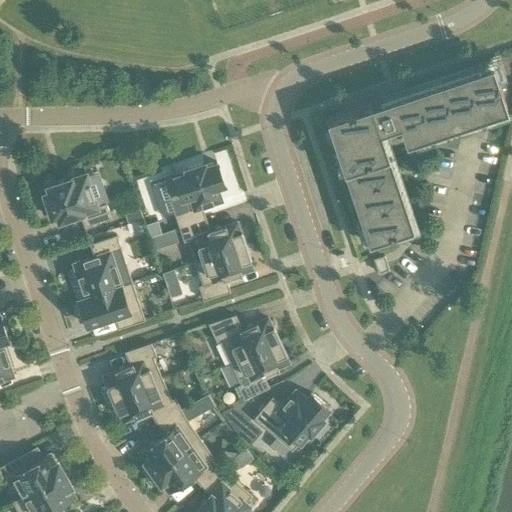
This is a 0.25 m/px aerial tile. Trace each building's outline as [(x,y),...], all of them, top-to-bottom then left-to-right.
[(405,141),(487,113),(506,107),(491,62),(327,117),(368,243),(413,228),(380,128),(399,122),(405,141)] [(179,226),(205,217),(201,205),(220,199),(216,186),(223,183),(216,162),(205,165),(204,162),(185,169),(186,172),(163,179),(179,226)] [(51,216),(56,214),(58,220),(79,213),(83,225),(110,216),(105,202),(96,205),(85,173),(47,185),(49,191),(43,193),(51,216)] [(210,230),(205,217),(179,226),(183,240),(187,239),(194,261),(246,244),(241,230),(239,230),(236,221),(225,225),(225,224),(223,224),(224,225),(210,230)] [(161,232),(157,219),(146,223),(150,235),(161,232)] [(85,295),(130,280),(127,269),(116,273),(109,251),(120,247),(116,234),(89,243),(94,255),(74,262),(85,295)] [(246,244),(194,261),(202,283),(198,284),(203,299),(230,290),(225,277),(239,273),(240,274),(241,273),(241,272),(252,268),(249,259),(250,259),(246,244)] [(384,255),(374,257),(378,273),(390,268),(384,255)] [(130,280),(85,295),(78,298),(86,323),(113,314),(117,327),(144,318),(131,280),(130,280)] [(178,283),(167,287),(170,296),(181,292),(178,283)] [(230,362),(279,339),(273,325),(271,326),(267,317),(257,322),(256,321),(255,321),(255,322),(242,329),(235,314),(208,323),(217,342),(220,340),(230,362)] [(279,339),(230,362),(240,383),(237,384),(243,398),(269,386),(263,374),(276,368),(277,369),(278,368),(278,367),(288,362),(284,353),(286,353),(279,339)] [(0,377),(11,374),(0,340),(0,377)] [(112,398),(162,377),(152,356),(156,354),(151,342),(124,351),(129,364),(116,369),(115,368),(114,369),(114,370),(104,375),(108,383),(106,384),(112,398)] [(201,361),(194,364),(199,375),(210,370),(207,363),(201,361)] [(162,377),(112,398),(118,412),(120,412),(123,420),(134,416),(134,417),(136,416),(136,415),(149,409),(156,422),(180,407),(174,397),(171,398),(162,377)] [(310,433),(322,418),(320,416),(328,407),(310,392),(305,398),(295,389),(282,404),(272,396),(254,417),(292,449),(307,431),(310,433)] [(238,434),(249,444),(260,430),(232,406),(220,411),(238,434)] [(180,407),(156,422),(163,434),(140,450),(146,459),(144,460),(152,471),(200,437),(186,418),(180,407)] [(214,457),(200,437),(152,471),(160,482),(162,481),(168,489),(191,473),(200,484),(221,466),(214,457)] [(253,456),(245,447),(226,462),(232,469),(242,465),(253,456)] [(55,462),(50,453),(25,467),(19,455),(0,465),(0,478),(1,481),(12,474),(23,494),(23,495),(41,485),(57,476),(63,473),(57,461),(55,462)] [(221,466),(200,484),(209,495),(195,511),(194,511),(241,511),(248,505),(245,502),(251,494),(229,475),(229,474),(221,466)] [(51,511),(49,508),(73,495),(68,486),(70,484),(63,473),(57,476),(41,485),(23,495),(23,494),(12,500),(18,511),(51,511)]
